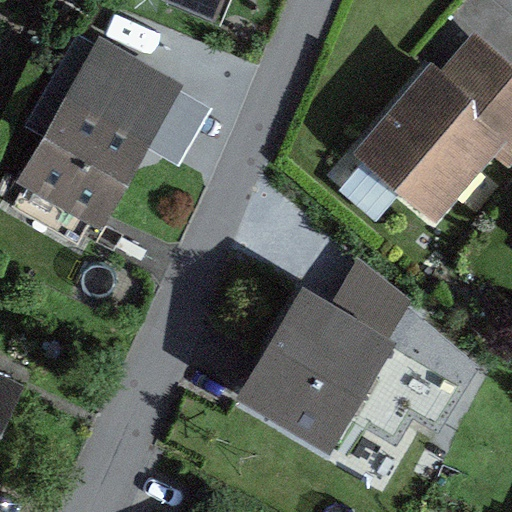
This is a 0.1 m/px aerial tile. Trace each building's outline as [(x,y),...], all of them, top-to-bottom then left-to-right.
[(165,0),(215,21),(224,0),(165,0)] [(511,168),(511,64),(473,31),(441,69),(430,60),(351,152),(437,226),(495,158),(510,171),(511,168)] [(76,78),(16,181),(27,188),(15,209),(78,245),(89,225),(101,232),(155,139),(119,118),(127,106),(76,78)] [(330,304),(302,288),(238,400),(332,455),(354,421),(397,448),(412,420),(438,433),(479,368),(407,307),(412,301),(359,258),(330,304)] [(0,441),(26,388),(0,375),(0,441)]
